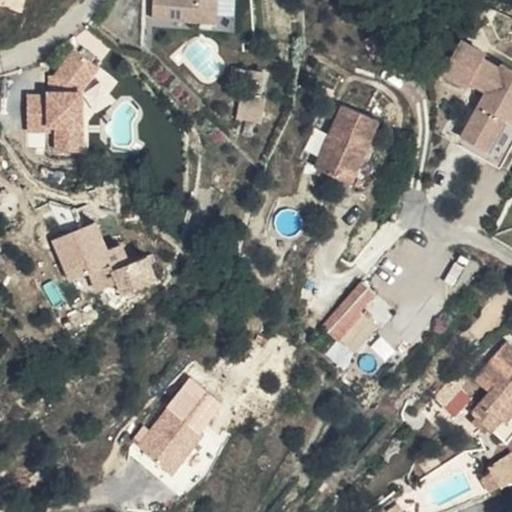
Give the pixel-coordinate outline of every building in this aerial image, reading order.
[(155,0),(154,15),(218,19),(218,11),(219,0),(155,0)] [(239,0),(219,0),(218,11),(239,12),(239,0)] [(511,67),(496,59),(499,53),(474,39),(456,70),(483,84),(484,82),(501,92),(475,136),(500,149),(511,128),(511,67)] [(82,89),(96,67),(74,52),(57,76),(57,84),(49,84),(49,96),(27,97),(27,132),(50,131),(50,126),(56,126),(57,152),(82,152),(82,89)] [(260,67),(247,88),(266,102),(281,81),(260,67)] [(358,177),(386,114),(350,98),(323,161),(358,177)] [(511,168),(511,128),(500,149),(475,136),(470,145),(511,168)] [(418,221),(365,278),(379,291),(362,309),(379,324),(355,348),(383,374),(476,273),(418,221)] [(148,250),(116,259),(127,286),(158,277),(148,250)] [(379,324),(362,309),(379,291),(365,278),(326,320),(355,348),(379,324)] [(472,416),(490,432),(500,421),(505,425),(511,416),(511,344),(511,343),(482,376),(495,388),(472,416)] [(170,403),(137,444),(174,474),(207,432),(170,403)] [(511,441),(511,416),(505,425),(500,421),(490,432),(507,447),(511,441)] [(511,452),(481,471),(493,491),(511,479),(511,452)]
